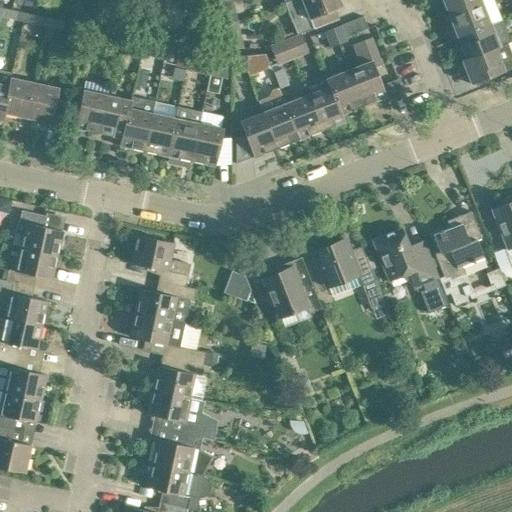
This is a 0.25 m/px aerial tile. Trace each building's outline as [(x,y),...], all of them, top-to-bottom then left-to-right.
[(39,8),(40,0),(23,0),(22,5),(39,8)] [(41,0),(40,0),(39,8),(56,12),(57,3),(41,0)] [(76,16),(84,12),(78,0),(72,0),(70,2),(76,16)] [(236,21),(235,12),(231,0),(217,0),(216,0),(221,24),(236,21)] [(339,0),(301,0),(309,19),(342,6),(339,0)] [(448,15),(481,2),(480,0),(437,0),(439,3),(443,1),(448,15)] [(453,39),(490,24),(481,2),(448,15),(454,28),(449,30),(453,39)] [(24,14),(17,12),(1,9),(0,11),(0,17),(15,21),(22,22),(24,14)] [(48,19),(31,15),(24,14),(22,22),(30,24),(46,28),(48,19)] [(344,23),(333,28),(340,44),(349,40),(348,36),(368,28),(363,16),(344,23)] [(51,40),(53,29),(61,31),(63,22),(48,19),(46,28),(44,39),(51,40)] [(221,24),(223,33),(238,29),(236,21),(221,24)] [(499,47),(492,29),(490,24),(453,39),(454,40),(458,38),(465,58),(461,60),(462,61),(508,43),(499,47)] [(333,28),(324,31),(324,32),(330,47),(340,44),(333,28)] [(117,49),(120,33),(112,31),(108,47),(117,49)] [(126,51),(129,35),(120,33),(117,49),(126,51)] [(286,40),(293,58),(307,52),(300,34),(286,40)] [(353,68),(350,69),(364,105),(370,102),(372,107),(384,102),(383,97),(386,96),(374,67),(381,64),(371,37),(360,41),(358,59),(361,65),(353,68)] [(278,64),(293,58),(286,40),(271,46),(278,64)] [(164,59),(167,43),(159,41),(155,57),(164,59)] [(172,61),(175,45),(167,43),(164,59),(172,61)] [(471,84),(504,71),(511,67),(511,54),(508,43),(462,61),(471,84)] [(214,53),(206,51),(195,49),(189,70),(210,75),(214,53)] [(226,55),(223,55),(214,53),(210,75),(226,78),(226,55)] [(239,71),(248,71),(247,54),(239,54),(239,71)] [(256,54),(247,54),(247,55),(248,71),(248,76),(263,70),(258,54),(256,54)] [(342,113),(364,105),(350,69),(328,78),(342,113)] [(328,78),(326,79),(325,79),(323,75),(304,83),(322,130),(345,121),(342,113),(328,78)] [(7,87),(0,85),(0,119),(1,120),(9,79),(8,79),(7,87)] [(25,117),(33,84),(9,79),(1,120),(3,120),(4,112),(25,117)] [(107,97),(105,96),(107,87),(85,82),(83,92),(82,91),(74,128),(99,133),(107,97)] [(300,138),(322,130),(304,83),(303,84),(306,94),(286,102),(300,138)] [(51,122),(58,89),(33,84),(25,117),(51,122)] [(286,102),(284,102),(278,88),(272,90),(270,95),(269,97),(259,101),(278,147),(300,138),(286,102)] [(121,146),(129,110),(130,102),(107,97),(99,133),(121,138),(119,145),(121,146)] [(245,134),(236,137),(236,141),(236,163),(237,163),(254,156),(276,148),(278,147),(259,101),(258,101),(261,111),(239,120),(245,134)] [(168,156),(178,106),(177,106),(174,120),(152,115),(145,151),(168,156)] [(191,161),(202,111),(178,106),(168,156),(170,156),(169,162),(183,165),(184,159),(191,161)] [(145,151),(152,115),(129,110),(121,146),(145,151)] [(219,129),(222,116),(202,111),(191,161),(215,166),(223,130),(219,129)] [(509,202),(492,209),(498,225),(508,249),(511,246),(511,194),(507,197),(509,202)] [(45,215),(44,215),(21,210),(19,222),(18,222),(16,232),(23,234),(20,247),(57,255),(62,231),(42,227),(45,215)] [(460,224),(433,234),(440,252),(435,254),(442,273),(443,276),(439,278),(446,294),(450,293),(454,305),(467,300),(466,296),(469,295),(473,293),(465,274),(462,266),(472,262),(472,263),(475,262),(474,261),(483,257),(477,240),(481,238),(478,230),(471,211),(457,216),(460,224)] [(438,278),(430,258),(423,240),(408,245),(401,228),(372,239),(388,281),(408,273),(414,287),(438,278)] [(190,264),(170,259),(174,243),(136,235),(130,263),(165,270),(162,282),(195,289),(198,278),(188,276),(189,273),(188,273),(190,264)] [(345,239),(312,252),(319,271),(326,287),(327,286),(358,274),(371,307),(384,303),(378,289),(375,280),(369,264),(361,246),(350,250),(345,239)] [(52,279),(57,255),(20,247),(15,271),(8,269),(6,281),(29,286),(32,275),(52,279)] [(321,308),(308,275),(301,256),(276,266),(278,272),(262,278),(277,318),(306,307),(309,313),(321,308)] [(500,273),(488,278),(491,286),(492,290),(505,285),(500,273)] [(29,286),(6,281),(0,279),(0,296),(2,297),(1,302),(7,304),(5,317),(42,325),(47,301),(27,297),(29,286)] [(192,300),(195,289),(162,282),(160,293),(140,288),(134,313),(183,324),(188,299),(192,300)] [(378,289),(384,303),(390,300),(389,298),(391,297),(387,288),(386,289),(385,286),(378,289)] [(179,347),(183,324),(134,313),(129,336),(167,345),(179,347)] [(37,349),(42,325),(5,317),(2,332),(0,331),(0,352),(21,357),(24,346),(37,349)] [(251,337),(263,340),(266,329),(254,326),(251,337)] [(251,342),(249,356),(263,358),(266,345),(251,342)] [(179,359),(204,364),(207,350),(183,345),(179,359)] [(219,354),(207,351),(205,361),(216,364),(219,354)] [(21,358),(21,357),(0,352),(0,389),(41,399),(46,375),(12,367),(14,356),(21,358)] [(202,374),(204,364),(179,359),(177,370),(157,366),(152,390),(190,398),(195,372),(202,374)] [(36,423),(41,399),(0,389),(0,426),(13,429),(16,418),(36,423)] [(203,401),(190,398),(152,390),(147,414),(154,415),(151,426),(203,436),(214,438),(217,421),(201,412),(203,401)] [(11,440),(13,429),(0,426),(0,467),(25,473),(31,445),(11,440)] [(214,440),(214,438),(203,436),(151,426),(149,438),(156,439),(151,463),(203,474),(212,455),(199,449),(201,438),(214,440)] [(202,476),(203,474),(151,463),(146,487),(166,492),(163,503),(198,510),(198,498),(202,497),(204,496),(208,492),(210,489),(210,485),(209,481),(207,479),(202,476)] [(152,511),(127,506),(125,511),(185,511),(187,508),(198,511),(198,510),(163,503),(161,511),(152,511)]
